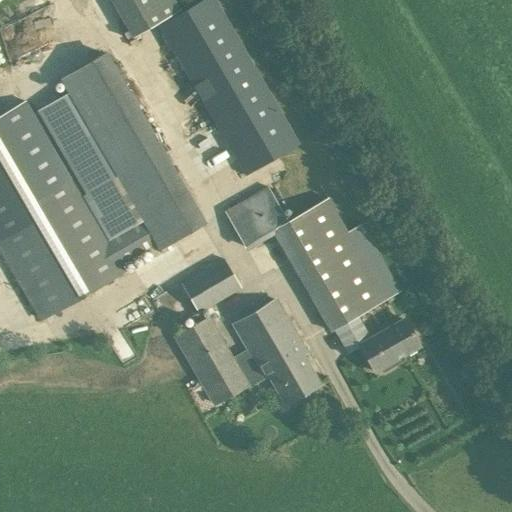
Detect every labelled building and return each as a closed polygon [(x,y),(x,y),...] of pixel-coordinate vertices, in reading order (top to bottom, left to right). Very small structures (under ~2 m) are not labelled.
[(110,0),(131,37),(178,9),(173,0),(110,0)] [(215,0),(200,0),(159,24),(247,172),(299,142),(215,0)] [(0,111),(0,243),(42,315),(123,268),(120,261),(156,240),(160,246),(205,220),(107,47),(60,75),(70,92),(36,109),(109,237),(106,238),(69,174),(24,97),(0,111)] [(286,222),(266,187),(224,211),(244,246),(270,231),(329,331),(332,329),(346,353),(358,346),(373,372),(419,344),(404,318),(371,338),(357,314),(386,297),(327,198),(286,222)] [(0,279),(18,313),(29,307),(0,254),(0,279)] [(181,283),(198,313),(239,288),(222,259),(181,283)] [(319,383),(302,353),(306,351),(274,298),(231,324),(245,349),(232,357),(208,315),(175,335),(214,404),(266,374),(284,403),(319,383)]
